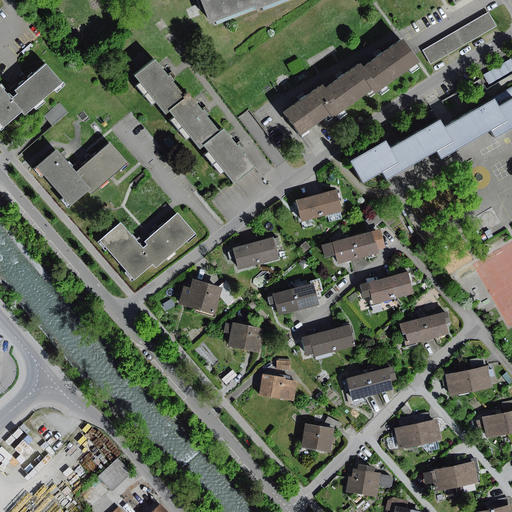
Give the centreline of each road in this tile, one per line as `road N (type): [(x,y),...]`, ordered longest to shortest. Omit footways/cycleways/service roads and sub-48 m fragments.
road 1 (residential): [(511,36),(330,152),(121,313)]
road 2 (residential): [(473,327),(289,511)]
road 3 (residential): [(121,313),(289,511)]
road 4 (residential): [(49,376),(182,511)]
road 5 (residential): [(0,176),(121,313)]
